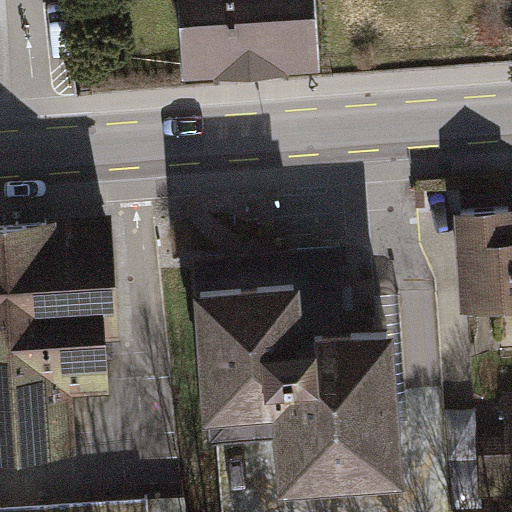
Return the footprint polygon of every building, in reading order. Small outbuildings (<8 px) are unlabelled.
[(170,0),(176,71),(313,61),(308,0),(170,0)] [(437,214),(445,310),(511,304),(511,237),(500,239),(498,209),(437,214)] [(100,215),(0,221),(0,462),(61,459),(56,388),(99,385),(95,338),(108,338),(100,215)] [(237,277),(169,282),(179,410),(252,404),(258,483),(388,473),(376,319),(333,323),(328,248),(236,255),(237,277)] [(511,497),(511,393),(492,395),(494,436),(476,437),(478,499),(511,497)] [(144,511),(144,500),(0,509),(0,511),(144,511)]
